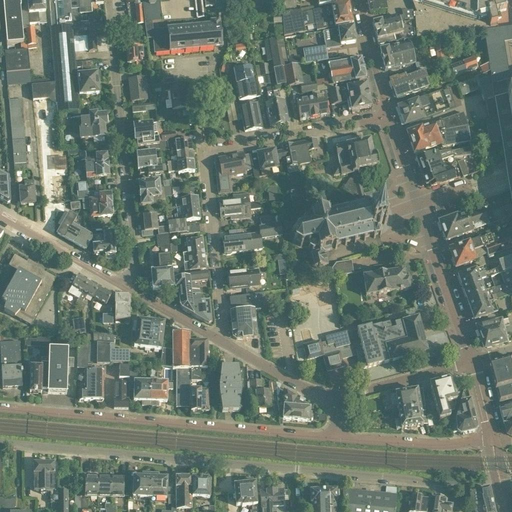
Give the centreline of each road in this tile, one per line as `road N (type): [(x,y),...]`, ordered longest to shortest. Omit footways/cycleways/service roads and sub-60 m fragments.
road 1 (residential): [(0,443),(428,483),(462,511)]
road 2 (residential): [(0,409),(337,438)]
road 3 (residential): [(107,0),(133,262),(123,286)]
road 4 (residential): [(387,116),(210,148),(204,158)]
road 5 (residential): [(204,158),(218,342)]
road 6 (residential): [(471,362),(417,208)]
road 7 (residential): [(337,438),(442,445),(489,435)]
road 8 (residential): [(327,402),(471,362)]
road 9 (residential): [(123,286),(0,215)]
road 10 (residential): [(327,402),(218,342)]
